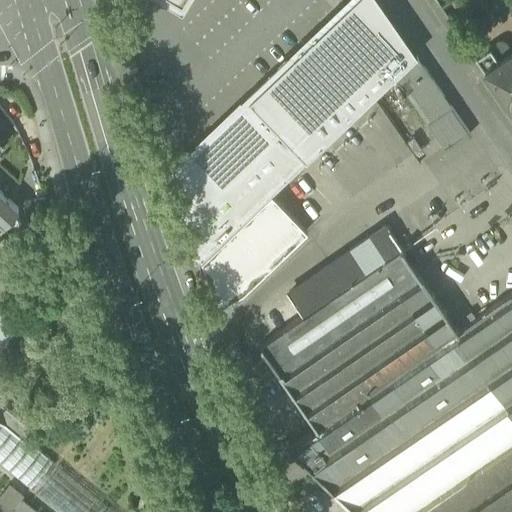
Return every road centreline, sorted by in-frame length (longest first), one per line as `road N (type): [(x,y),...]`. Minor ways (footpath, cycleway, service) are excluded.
road 1 (primary): [(265,511),(185,332),(81,0)]
road 2 (primary): [(36,5),(103,234),(211,511)]
road 3 (residential): [(410,0),(511,149)]
